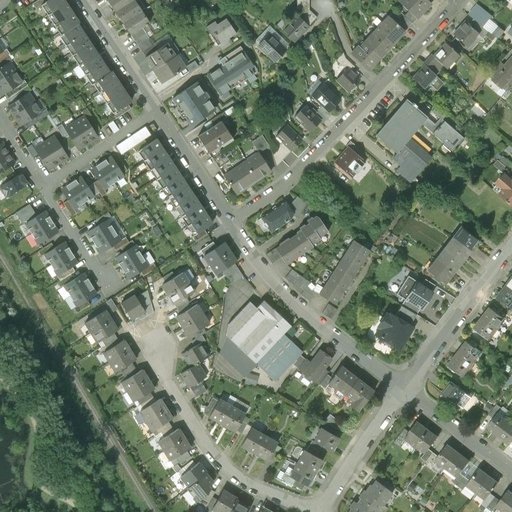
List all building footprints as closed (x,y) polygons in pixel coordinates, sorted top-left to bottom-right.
[(35,9),(41,5),(46,2),(44,0),(38,0),(32,4),(35,9)] [(41,5),(47,15),(66,3),(63,0),(48,0),(46,2),(41,5)] [(132,0),(107,0),(115,12),(132,0)] [(141,11),(133,0),(132,0),(115,12),(122,23),(141,11)] [(296,0),(297,15),(308,26),(317,17),(309,9),(309,0),(296,0)] [(401,0),(399,2),(409,11),(416,18),(430,4),(426,0),(401,0)] [(47,15),(54,25),(72,13),(66,3),(47,15)] [(469,15),(474,20),(484,28),(493,16),(478,4),(469,15)] [(149,22),(141,11),(122,23),(130,35),(142,27),(149,22)] [(404,32),(416,18),(409,11),(404,16),(403,15),(395,24),(404,32)] [(79,23),(72,13),(54,25),(60,35),(77,24),(79,23)] [(281,31),(293,42),(308,26),(297,15),(281,31)] [(388,17),(375,30),(392,46),(404,33),(404,32),(395,24),(388,17)] [(215,21),(206,27),(218,45),(229,37),(236,32),(226,18),(217,24),(215,21)] [(474,20),(469,25),(479,34),(484,28),(474,20)] [(466,22),(453,34),(467,47),(479,34),(469,25),(466,22)] [(59,36),(65,46),(83,34),(77,24),(60,35),(59,36)] [(496,25),(491,34),(498,39),(503,30),(496,25)] [(142,27),(130,35),(141,52),(154,44),(150,38),(149,38),(142,27)] [(380,59),(392,46),(375,30),(363,43),(380,59)] [(274,62),(287,49),(270,32),(257,45),(274,62)] [(65,46),(72,55),(90,43),(83,34),(65,46)] [(233,43),(229,37),(218,45),(222,50),(233,43)] [(145,57),(154,70),(176,55),(167,42),(145,57)] [(72,55),(78,65),(96,53),(90,43),(72,55)] [(369,71),(380,59),(363,43),(358,48),(358,47),(351,54),(369,71)] [(458,56),(445,43),(433,56),(444,67),(446,69),(458,56)] [(222,66),(207,76),(220,96),(231,88),(231,89),(246,79),(246,78),(253,73),(250,68),(253,66),(240,46),(219,61),(222,66)] [(0,52),(0,60),(8,55),(10,54),(6,48),(3,50),(0,52)] [(336,60),(346,70),(348,68),(350,70),(354,66),(345,58),(343,52),(336,60)] [(78,65),(84,75),(103,63),(96,53),(78,65)] [(178,54),(176,55),(154,70),(162,82),(177,72),(186,66),(178,54)] [(11,60),(8,55),(0,60),(0,67),(9,61),(11,60)] [(422,64),(424,66),(435,76),(444,67),(433,56),(431,55),(422,64)] [(511,57),(505,65),(493,79),(503,88),(511,78),(511,57)] [(0,81),(15,71),(9,61),(0,67),(0,81)] [(195,61),(186,66),(177,72),(181,78),(198,66),(195,61)] [(490,76),(493,79),(505,65),(502,62),(490,76)] [(109,73),(103,63),(84,75),(91,85),(93,83),(109,73)] [(424,66),(413,78),(424,89),(435,76),(424,66)] [(346,70),(336,80),(348,92),(360,79),(350,70),(348,68),(346,70)] [(22,81),(15,71),(0,81),(0,94),(1,95),(4,93),(22,81)] [(93,83),(100,94),(119,82),(111,71),(109,73),(93,83)] [(511,85),(511,78),(503,88),(507,91),(511,85)] [(4,93),(8,98),(27,85),(24,80),(22,81),(4,93)] [(100,94),(106,103),(124,91),(119,82),(100,94)] [(197,82),(172,99),(190,126),(215,110),(208,99),(209,98),(206,92),(204,93),(197,82)] [(323,104),(329,111),(340,99),(324,83),(313,94),(323,104)] [(31,91),(27,85),(8,98),(11,104),(28,92),(31,91)] [(131,101),(124,91),(106,103),(113,114),(128,104),(131,101)] [(7,106),(13,116),(35,102),(28,92),(11,104),(7,106)] [(376,135),(397,153),(409,139),(422,124),(428,118),(415,107),(416,106),(412,102),(411,104),(407,100),(376,135)] [(41,111),(35,102),(13,116),(20,126),(41,111)] [(131,108),(128,104),(113,114),(116,118),(131,108)] [(323,104),(318,109),(327,119),(332,114),(329,111),(323,104)] [(480,118),(484,113),(475,105),(471,110),(480,118)] [(310,131),(321,121),(313,113),(305,106),(295,116),(310,131)] [(422,124),(451,150),(463,137),(442,119),(446,115),(436,107),(432,112),(439,119),(435,124),(428,118),(422,124)] [(81,112),(84,115),(95,133),(100,130),(87,108),(81,112)] [(323,123),(327,119),(318,109),(317,109),(313,113),(321,121),(323,123)] [(84,115),(74,122),(87,143),(97,137),(95,133),(84,115)] [(113,133),(119,130),(113,121),(108,124),(113,133)] [(221,121),(209,129),(220,145),(231,137),(221,121)] [(78,149),(87,143),(74,122),(64,128),(75,145),(78,149)] [(56,127),(63,139),(70,149),(75,145),(64,128),(62,124),(56,127)] [(277,136),(283,142),(291,151),(302,140),(288,125),(277,136)] [(113,146),(119,154),(148,134),(143,126),(113,146)] [(208,152),(220,145),(209,129),(197,137),(208,152)] [(54,135),(44,141),(58,163),(68,157),(65,152),(58,142),(54,135)] [(262,135),(252,142),(259,153),(269,146),(262,135)] [(157,137),(136,151),(142,161),(164,147),(157,137)] [(65,152),(70,149),(63,139),(58,142),(65,152)] [(396,171),(410,183),(432,158),(409,139),(397,153),(391,159),(400,167),(396,171)] [(47,170),(58,163),(44,141),(33,147),(39,156),(47,170)] [(273,152),(277,165),(291,151),(283,142),(273,152)] [(346,146),(348,149),(356,156),(360,151),(350,142),(346,146)] [(34,159),(39,156),(33,147),(31,144),(26,147),(34,159)] [(164,147),(142,161),(149,170),(170,157),(164,147)] [(216,168),(228,160),(220,149),(209,157),(216,168)] [(348,149),(335,163),(349,176),(362,161),(356,156),(348,149)] [(14,163),(8,153),(0,158),(0,172),(11,166),(14,163)] [(257,153),(240,164),(253,184),(270,172),(257,153)] [(97,166),(91,170),(104,191),(125,177),(112,156),(106,160),(97,166)] [(170,157),(149,170),(155,180),(176,166),(170,157)] [(511,164),(503,157),(499,162),(511,173),(511,172),(511,164)] [(494,165),(505,174),(508,177),(511,173),(499,162),(498,161),(494,165)] [(236,195),(253,184),(240,164),(223,175),(236,195)] [(0,179),(14,171),(11,166),(0,172),(0,179)] [(176,166),(155,180),(162,190),(183,176),(176,166)] [(14,171),(0,179),(0,186),(8,200),(30,188),(19,168),(14,171)] [(511,205),(511,179),(508,177),(505,174),(498,183),(505,189),(500,195),(511,205)] [(183,176),(162,190),(168,200),(189,186),(183,176)] [(66,187),(61,190),(74,211),(95,198),(82,177),(77,180),(66,187)] [(189,186),(168,200),(174,209),(195,195),(189,186)] [(195,195),(174,209),(181,219),(202,205),(195,195)] [(293,201),(290,206),(295,212),(294,216),(298,218),(307,203),(297,197),(295,202),(293,201)] [(286,200),(261,218),(272,233),(291,220),(294,216),(295,212),(290,206),(286,200)] [(202,205),(181,219),(187,229),(208,215),(202,205)] [(46,211),(25,224),(38,244),(59,231),(55,226),(49,216),(46,211)] [(208,215),(187,229),(193,238),(215,224),(208,215)] [(308,223),(309,224),(319,238),(328,232),(319,219),(316,217),(308,223)] [(110,218),(87,231),(91,237),(96,246),(101,254),(123,241),(110,218)] [(459,225),(462,227),(479,240),(483,236),(463,220),(459,225)] [(320,240),(319,238),(309,224),(300,230),(301,232),(311,246),(320,240)] [(462,227),(453,238),(471,252),(479,240),(462,227)] [(301,232),(293,237),(304,253),(312,248),(311,246),(301,232)] [(293,237),(284,243),(295,259),(304,253),(293,237)] [(462,263),(471,252),(453,238),(444,249),(462,263)] [(364,240),(361,245),(370,251),(373,253),(376,248),(364,240)] [(354,241),(347,252),(363,262),(370,251),(361,245),(354,241)] [(65,242),(45,254),(57,276),(78,264),(74,257),(69,248),(65,242)] [(200,250),(204,256),(217,248),(213,242),(200,250)] [(204,256),(210,265),(231,251),(225,242),(217,248),(204,256)] [(286,265),(295,259),(284,243),(275,249),(281,258),(286,265)] [(137,245),(114,258),(118,264),(124,274),(128,280),(150,267),(137,245)] [(272,265),(281,258),(275,249),(266,256),(272,265)] [(444,249),(435,260),(453,274),(462,263),(444,249)] [(237,261),(231,251),(210,265),(216,275),(222,271),(234,263),(237,261)] [(347,252),(340,262),(356,273),(363,262),(347,252)] [(444,285),(453,274),(435,260),(427,271),(444,285)] [(340,262),(333,273),(349,284),(356,273),(340,262)] [(243,276),(234,263),(222,271),(231,284),(243,276)] [(285,279),(303,292),(307,286),(309,283),(291,270),(285,279)] [(162,278),(166,284),(176,278),(172,272),(162,278)] [(86,273),(64,286),(76,307),(98,294),(95,289),(89,279),(86,273)] [(163,286),(168,295),(189,282),(184,273),(176,278),(166,284),(163,286)] [(333,273),(326,284),(342,294),(349,284),(333,273)] [(397,295),(405,300),(420,309),(421,310),(433,292),(431,291),(422,285),(408,276),(397,295)] [(426,280),(422,285),(431,291),(435,286),(426,280)] [(195,291),(189,282),(168,295),(174,304),(185,296),(195,291)] [(335,305),(342,294),(326,284),(323,289),(319,295),(335,305)] [(511,308),(511,307),(511,289),(506,284),(496,297),(511,308)] [(316,292),(319,295),(323,289),(317,285),(313,290),(316,292)] [(309,302),(316,292),(313,290),(307,286),(303,292),(301,295),(309,302)] [(131,320),(145,311),(142,308),(136,298),(134,294),(121,303),(131,320)] [(141,295),(136,298),(142,308),(147,305),(141,295)] [(189,302),(185,296),(174,304),(177,309),(188,303),(189,302)] [(200,296),(189,302),(188,303),(191,308),(198,304),(203,301),(200,296)] [(118,309),(111,299),(106,302),(113,313),(118,309)] [(250,302),(229,324),(227,335),(213,368),(239,381),(257,363),(275,381),(291,364),(300,355),(302,352),(283,334),(291,326),(264,300),(256,308),(250,302)] [(405,300),(401,305),(416,315),(420,309),(405,300)] [(176,317),(182,327),(204,314),(198,304),(191,308),(176,317)] [(328,304),(322,314),(330,319),(336,310),(328,304)] [(487,307),(479,317),(495,329),(503,318),(487,307)] [(85,324),(90,333),(112,320),(106,311),(85,324)] [(401,350),(415,328),(391,313),(390,314),(386,312),(377,327),(380,328),(376,334),(401,350)] [(209,323),(204,314),(182,327),(188,336),(192,334),(203,327),(209,323)] [(487,339),(495,329),(479,317),(471,328),(487,339)] [(118,329),(112,320),(90,333),(96,342),(101,339),(113,332),(118,329)] [(192,334),(195,339),(202,335),(206,333),(203,327),(192,334)] [(120,343),(113,332),(101,339),(108,351),(120,343)] [(205,341),(202,335),(195,339),(191,342),(195,347),(200,344),(205,341)] [(104,354),(109,363),(130,350),(125,341),(120,343),(108,351),(104,354)] [(465,341),(457,351),(472,362),(480,352),(465,341)] [(183,355),(191,368),(198,364),(208,358),(200,344),(195,347),(183,355)] [(299,369),(319,384),(327,374),(329,372),(325,369),(333,359),(320,349),(311,362),(306,359),(306,360),(299,369)] [(136,359),(130,350),(109,363),(115,372),(119,370),(131,362),(136,359)] [(461,376),(472,362),(457,351),(447,364),(461,376)] [(291,364),(299,369),(306,360),(300,355),(291,364)] [(138,373),(131,362),(119,370),(126,380),(138,373)] [(206,377),(198,364),(191,368),(181,375),(189,387),(190,387),(201,380),(206,377)] [(357,378),(341,366),(332,378),(329,382),(346,394),(357,378)] [(122,383),(127,392),(149,379),(143,370),(138,373),(126,380),(122,383)] [(248,374),(245,382),(255,386),(258,377),(248,374)] [(324,388),(329,382),(332,378),(327,374),(319,384),(324,388)] [(374,390),(357,378),(346,394),(354,400),(349,405),(358,411),(374,390)] [(155,388),(149,379),(127,392),(133,402),(150,392),(155,388)] [(204,385),(201,380),(190,387),(193,392),(204,385)] [(449,380),(440,392),(455,403),(464,391),(449,380)] [(156,402),(150,392),(133,402),(140,413),(156,402)] [(203,414),(209,417),(219,399),(214,396),(207,407),(205,406),(203,414)] [(140,413),(146,422),(167,409),(161,399),(156,402),(140,413)] [(208,417),(221,425),(232,406),(219,399),(209,417),(208,417)] [(245,413),(232,406),(221,425),(234,432),(235,430),(243,416),(245,413)] [(173,418),(167,409),(146,422),(151,431),(168,421),(173,418)] [(487,428),(497,437),(508,422),(497,414),(487,428)] [(235,430),(241,433),(246,424),(249,419),(243,416),(235,430)] [(339,429),(342,421),(324,416),(322,423),(339,429)] [(175,432),(168,421),(151,431),(158,442),(175,432)] [(511,439),(511,425),(508,422),(497,437),(508,445),(511,439)] [(416,450),(417,448),(429,432),(417,423),(409,433),(403,441),(416,450)] [(252,427),(246,424),(241,433),(247,436),(252,427)] [(242,445),(255,453),(265,435),(252,427),(247,436),(242,445)] [(340,439),(321,428),(314,441),(322,446),(333,452),(340,439)] [(158,442),(164,451),(185,438),(179,429),(175,432),(158,442)] [(399,446),(403,441),(409,433),(404,429),(395,442),(399,446)] [(437,438),(429,432),(417,448),(425,454),(429,450),(437,438)] [(278,442),(265,435),(255,453),(267,460),(268,459),(273,450),(278,442)] [(191,447),(185,438),(164,451),(169,460),(175,457),(186,450),(191,447)] [(319,451),(322,446),(314,441),(312,440),(309,445),(319,451)] [(434,462),(445,470),(457,454),(446,446),(438,457),(434,462)] [(190,457),(186,450),(175,457),(180,464),(190,457)] [(278,453),(273,450),(268,459),(273,462),(278,453)] [(421,460),(425,463),(433,453),(429,450),(425,454),(421,460)] [(305,451),(297,464),(316,474),(323,461),(305,451)] [(438,457),(433,453),(425,463),(430,467),(434,462),(438,457)] [(468,462),(457,454),(445,470),(456,478),(459,474),(468,462)] [(177,471),(181,476),(195,465),(192,460),(177,471)] [(187,487),(205,473),(207,472),(199,462),(195,465),(181,476),(179,477),(187,487)] [(308,487),(316,474),(297,464),(291,475),(290,476),(296,480),(308,487)] [(291,487),(296,480),(290,476),(291,475),(280,469),(275,478),(291,487)] [(465,488),(474,495),(488,477),(478,470),(469,482),(465,488)] [(370,476),(376,481),(380,484),(384,479),(374,472),(370,476)] [(212,482),(205,473),(187,487),(186,489),(187,491),(183,494),(188,500),(192,497),(196,502),(197,501),(207,493),(209,489),(207,486),(212,482)] [(452,483),(458,488),(465,478),(459,474),(456,478),(452,483)] [(497,484),(488,477),(474,495),(484,502),(490,494),(497,484)] [(469,482),(465,478),(458,488),(463,491),(465,488),(469,482)] [(370,484),(365,491),(382,504),(383,505),(392,493),(380,484),(376,481),(372,485),(370,484)] [(415,487),(411,484),(407,489),(411,493),(415,487)] [(197,501),(206,507),(212,498),(214,492),(209,489),(207,493),(197,501)] [(212,510),(215,511),(229,511),(236,500),(237,498),(223,490),(217,501),(212,510)] [(360,498),(356,503),(367,511),(375,511),(382,504),(365,491),(364,490),(358,497),(360,498)] [(494,509),(498,511),(511,511),(511,495),(507,491),(499,501),(494,509)] [(481,505),(486,509),(494,498),(490,494),(484,502),(481,505)] [(217,501),(212,498),(206,507),(203,511),(211,511),(212,510),(217,501)] [(499,501),(494,498),(486,509),(489,511),(491,511),(494,509),(499,501)] [(247,511),(250,508),(236,500),(229,511),(247,511)] [(367,511),(356,503),(354,501),(349,507),(351,508),(347,511),(367,511)]
